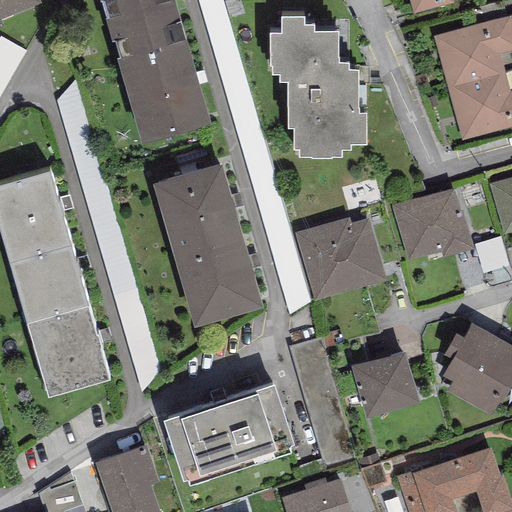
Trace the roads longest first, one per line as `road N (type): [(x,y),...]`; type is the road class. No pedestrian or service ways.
road 1 (unknown): [(191,0),(282,321),(273,343),(144,417)]
road 2 (unknown): [(23,74),(41,89),(64,143),(144,417)]
road 3 (unknown): [(511,150),(441,166),(375,0)]
road 4 (unknown): [(1,499),(144,417)]
